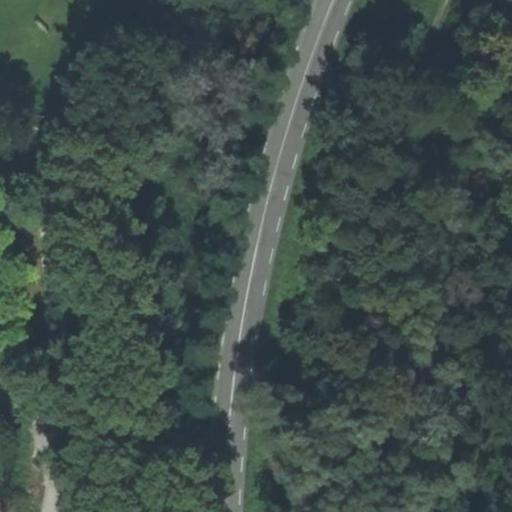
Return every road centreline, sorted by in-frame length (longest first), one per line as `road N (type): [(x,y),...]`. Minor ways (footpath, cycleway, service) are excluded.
road 1 (track): [(509,0),(444,230),(379,511)]
road 2 (primary): [(331,0),(265,179),(230,375),(225,511)]
road 3 (residential): [(51,511),(56,432),(0,400)]
